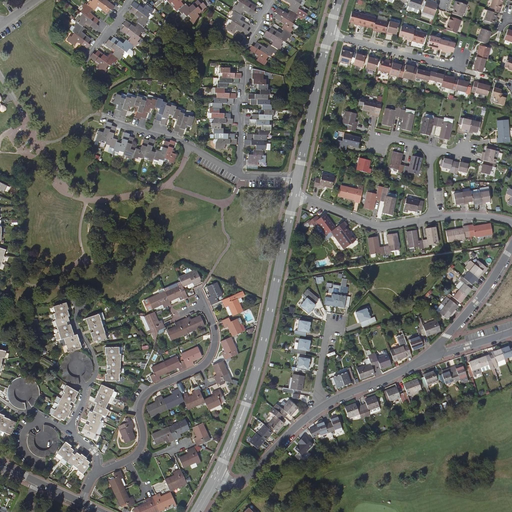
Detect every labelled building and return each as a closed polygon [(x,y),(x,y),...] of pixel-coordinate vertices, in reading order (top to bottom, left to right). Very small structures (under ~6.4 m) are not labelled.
[(87,5),(93,9),(95,10),(98,6),(107,13),(110,9),(97,0),(92,0),(91,2),(90,0),(87,5)] [(97,0),(110,9),(112,10),(115,6),(106,0),(97,0)] [(174,0),(170,4),(172,8),(173,7),(177,11),(179,9),(184,5),(181,1),(182,0),(174,0)] [(186,3),(184,5),(179,9),(182,14),(183,12),(186,16),(188,15),(201,4),(198,0),(197,0),(189,7),(186,3)] [(246,0),(237,0),(239,1),(254,10),(256,6),(246,0)] [(289,9),(291,10),(297,14),(297,13),(300,9),(298,8),(301,4),(299,3),(293,0),(284,0),(291,4),(289,9)] [(419,10),(422,0),(421,0),(409,0),(408,6),(419,10)] [(498,14),(499,14),(503,0),(492,0),(488,11),(498,14)] [(131,5),(133,7),(150,19),(153,15),(151,14),(154,10),(146,4),(144,7),(143,8),(134,1),(131,5)] [(232,9),(234,10),(240,14),(243,10),(253,16),(256,11),(254,10),(239,1),(237,5),(235,4),(232,9)] [(434,16),(437,9),(438,5),(426,1),(422,12),(434,16)] [(203,2),(201,4),(188,15),(191,18),(190,20),(193,24),(200,18),(198,15),(197,14),(206,6),(203,2)] [(452,14),(462,18),(467,5),(456,2),(453,9),(452,14)] [(80,12),(82,14),(96,24),(99,20),(90,13),(93,9),(87,5),(85,3),(82,7),(83,8),(80,12)] [(136,22),(138,23),(144,27),(147,23),(148,24),(151,20),(150,19),(133,7),(130,11),(139,18),(136,22)] [(299,15),(297,13),(297,14),(291,10),(288,14),(278,8),(275,12),(277,13),(292,22),(295,18),(296,19),(299,15)] [(242,15),(240,14),(234,10),(231,14),(233,16),(230,20),(247,30),(249,26),(240,19),(242,15)] [(498,14),(488,11),(487,10),(484,20),(493,23),(494,21),(495,22),(498,14)] [(364,15),(352,12),(349,22),(354,24),(357,24),(356,25),(361,26),(364,15)] [(282,28),(284,30),(284,29),(290,33),(293,29),(291,28),(294,24),(292,22),(277,13),(275,18),(284,24),(282,28)] [(77,22),(83,27),(86,23),(95,30),(98,25),(96,24),(82,14),(80,18),(78,17),(75,21),(77,23),(77,22)] [(376,18),(364,15),(361,26),(365,28),(365,27),(368,27),(373,29),(375,19),(376,18)] [(445,30),(456,34),(461,21),(449,17),(447,22),(448,23),(445,30)] [(230,20),(229,19),(226,23),(228,24),(225,29),(233,34),(235,31),(236,29),(246,36),(249,31),(247,30),(230,20)] [(388,22),(375,19),(373,29),(372,31),(377,32),(377,31),(380,32),(385,33),(388,22)] [(144,27),(138,23),(135,27),(126,20),(123,24),(125,26),(139,36),(141,32),(143,33),(146,29),(144,27)] [(69,29),(74,33),(88,43),(91,39),(82,32),(85,28),(83,27),(77,22),(77,23),(73,27),(72,26),(69,29)] [(399,24),(389,22),(386,34),(390,35),(390,33),(392,34),(396,35),(399,24)] [(131,37),(128,41),(134,45),(136,47),(139,43),(141,44),(144,40),(139,36),(125,26),(122,30),(131,37)] [(414,30),(401,26),(399,36),(404,38),(407,39),(407,40),(411,41),(414,30)] [(283,41),(285,42),(288,38),(289,39),(292,35),(290,33),(284,29),(284,30),(281,34),(271,27),(268,32),(283,41)] [(476,41),(487,44),(488,40),(489,37),(489,38),(491,32),(481,28),(476,41)] [(274,41),(271,45),(277,49),(279,50),(282,46),(281,45),(283,41),(268,32),(267,30),(264,35),(274,41)] [(426,33),(414,30),(411,41),(423,44),(426,33)] [(90,44),(88,43),(74,33),(71,37),(70,36),(67,40),(74,46),(77,43),(77,42),(87,49),(90,44)] [(440,40),(440,39),(430,36),(427,46),(432,47),(434,48),(433,50),(437,51),(438,49),(440,40)] [(134,45),(128,41),(126,40),(123,44),(113,37),(111,41),(128,54),(131,56),(133,54),(133,51),(131,50),(134,45)] [(115,51),(112,54),(118,59),(120,60),(123,56),(124,57),(125,56),(126,57),(128,54),(111,41),(109,39),(106,44),(115,51)] [(455,44),(440,40),(438,49),(441,50),(441,52),(445,53),(445,51),(448,52),(453,53),(455,44)] [(277,49),(271,45),(269,44),(266,48),(257,42),(254,46),(268,56),(270,57),(273,53),(275,54),(277,49)] [(268,56),(254,46),(252,45),(249,50),(254,53),(259,56),(256,60),(265,65),(267,61),(266,60),(268,56)] [(479,46),(476,57),(485,60),(487,60),(490,48),(479,46)] [(342,48),(338,62),(349,65),(353,53),(349,52),(347,51),(347,49),(342,48)] [(118,59),(112,54),(110,53),(107,57),(98,50),(95,54),(109,65),(110,66),(113,62),(115,63),(118,59)] [(356,52),(353,65),(362,67),(365,57),(361,56),(360,55),(360,53),(356,52)] [(99,64),(98,65),(96,68),(104,74),(107,69),(106,68),(109,65),(95,54),(93,53),(90,57),(99,64)] [(368,55),(365,68),(375,71),(377,60),(373,59),(372,58),(372,56),(368,55)] [(485,60),(476,57),(473,71),(477,72),(482,73),(485,60)] [(385,61),(380,60),(377,70),(389,73),(392,62),(388,61),(388,62),(385,61)] [(398,77),(402,78),(405,66),(398,65),(396,64),(396,63),(392,62),(389,73),(389,75),(398,77)] [(417,69),(405,65),(405,66),(402,78),(414,81),(415,78),(417,70),(417,69)] [(241,73),(235,73),(230,73),(230,71),(230,68),(220,68),(220,73),(219,73),(218,78),(219,78),(239,78),(239,79),(241,79),(241,73)] [(425,72),(417,70),(415,78),(428,81),(428,80),(430,72),(426,71),(425,72)] [(443,75),(430,72),(428,80),(441,83),(443,76),(443,75)] [(258,89),(260,89),(267,90),(268,84),(266,84),(266,80),(263,79),(263,74),(252,74),(252,80),(253,80),(253,84),(258,84),(258,89)] [(443,76),(441,83),(440,88),(454,92),(455,92),(458,79),(454,78),(454,79),(443,76)] [(217,88),(225,88),(227,88),(227,83),(239,84),(239,79),(239,78),(219,78),(219,83),(217,82),(217,88)] [(468,95),(470,88),(466,87),(467,83),(464,82),(464,81),(458,79),(455,92),(458,93),(458,96),(464,98),(465,94),(468,95)] [(490,87),(478,83),(474,82),(471,92),(487,96),(490,87)] [(224,93),(225,88),(217,88),(215,88),(215,93),(216,93),(216,98),(233,99),(236,99),(236,94),(224,93)] [(501,97),(500,95),(501,90),(494,88),(491,95),(495,97),(496,100),(495,104),(503,106),(505,99),(501,97)] [(248,99),(250,99),(268,100),(268,95),(269,95),(270,90),(267,90),(260,89),(260,94),(248,94),(248,99)] [(128,93),(125,99),(120,115),(125,117),(128,106),(133,107),(134,105),(137,95),(128,93)] [(137,95),(134,105),(139,107),(135,118),(140,119),(141,117),(148,96),(138,93),(137,95)] [(119,117),(120,115),(125,99),(121,97),(121,96),(116,94),(113,103),(116,104),(118,105),(115,116),(119,117)] [(158,98),(158,97),(148,94),(148,96),(141,117),(146,119),(149,108),(154,109),(155,107),(158,98)] [(166,105),(167,103),(162,101),(163,99),(158,98),(155,107),(159,109),(156,120),(160,121),(166,105)] [(210,108),(219,108),(221,108),(222,103),(233,104),(233,99),(216,98),(214,98),(214,103),(212,102),(212,103),(209,103),(209,108),(210,108)] [(268,100),(250,99),(250,104),(262,105),(262,110),(264,110),(271,110),(271,105),(270,105),(270,100),(268,100)] [(379,117),(382,103),(365,99),(363,110),(371,112),(370,114),(379,117)] [(168,114),(173,116),(175,109),(176,106),(171,105),(170,107),(166,105),(160,121),(160,123),(165,125),(168,114)] [(401,109),(402,106),(399,105),(398,108),(396,108),(396,110),(387,108),(383,124),(392,127),(395,116),(399,117),(401,109)] [(213,118),(230,119),(231,114),(219,113),(219,108),(210,108),(209,113),(211,113),(211,118),(213,118)] [(184,116),(185,114),(180,112),(180,111),(175,109),(173,116),(172,118),(177,120),(173,131),(178,132),(184,116)] [(401,109),(399,117),(404,118),(402,129),(411,131),(415,115),(406,112),(406,110),(401,109)] [(274,110),(271,110),(264,110),(264,115),(252,114),(252,119),(269,120),(271,120),(272,116),(274,116),(274,110)] [(347,129),(355,131),(357,121),(355,121),(356,113),(346,110),(343,123),(348,124),(347,129)] [(438,126),(440,118),(435,116),(435,115),(426,113),(426,117),(425,117),(421,133),(430,135),(433,125),(438,126)] [(178,135),(183,136),(186,125),(188,125),(191,127),(194,117),(189,116),(188,117),(184,116),(178,132),(178,135)] [(460,116),(458,123),(461,124),(461,127),(465,128),(465,130),(469,131),(471,119),(460,116)] [(440,118),(438,126),(443,127),(440,138),(450,140),(454,119),(445,117),(445,119),(440,118)] [(471,119),(469,131),(472,132),(473,130),(477,131),(480,118),(476,117),(475,120),(471,119)] [(213,128),(221,128),(221,123),(232,124),(233,119),(230,119),(213,118),(213,123),(211,123),(211,128),(213,128)] [(261,125),(261,130),(268,130),(270,130),(271,125),(269,125),(269,120),(252,119),(250,119),(250,124),(261,125)] [(498,142),(508,141),(508,136),(510,136),(508,119),(497,120),(498,129),(500,128),(501,137),(497,137),(498,142)] [(104,132),(102,132),(99,131),(96,140),(101,142),(101,140),(106,142),(111,125),(112,123),(107,122),(104,132)] [(114,149),(117,142),(117,140),(112,138),(116,127),(111,125),(106,142),(105,144),(110,145),(109,147),(114,149)] [(217,138),(234,139),(234,134),(223,134),(223,129),(221,128),(213,128),(213,134),(215,134),(215,138),(217,138)] [(268,130),(261,130),(259,130),(258,135),(247,134),(247,140),(264,140),(266,140),(266,136),(268,136),(268,130)] [(121,143),(117,142),(114,149),(114,151),(119,153),(119,151),(123,152),(129,136),(130,134),(125,132),(121,143)] [(335,146),(346,148),(347,144),(358,146),(360,137),(343,133),(341,142),(339,142),(339,140),(337,139),(335,146)] [(132,160),(133,157),(135,150),(130,149),(134,138),(129,136),(123,152),(123,155),(127,156),(127,158),(132,160)] [(153,162),(153,159),(155,152),(151,151),(155,140),(150,138),(149,140),(144,157),(148,158),(148,160),(153,162)] [(237,139),(234,139),(217,138),(217,143),(215,143),(215,148),(225,149),(225,146),(225,144),(234,144),(237,144),(237,139)] [(144,157),(149,140),(144,139),(140,150),(135,148),(135,150),(133,157),(138,159),(138,157),(143,159),(144,157)] [(264,140),(247,140),(244,139),(244,145),(256,145),(255,150),(263,150),(265,150),(265,145),(264,145),(264,140)] [(164,161),(164,159),(170,142),(165,140),(161,152),(156,150),(155,152),(153,159),(158,161),(159,159),(164,161)] [(170,140),(170,142),(164,159),(169,160),(168,162),(173,163),(176,154),(173,153),(171,153),(175,142),(170,140)] [(481,159),(484,159),(495,162),(498,149),(495,149),(495,147),(489,145),(488,147),(486,147),(485,151),(484,155),(482,155),(481,159)] [(247,160),(246,165),(258,165),(258,160),(261,160),(261,156),(263,156),(263,150),(255,150),(253,150),(253,155),(248,155),(248,160),(247,160)] [(403,173),(404,165),(400,164),(402,153),(393,151),(389,167),(398,170),(398,172),(403,173)] [(404,165),(403,173),(407,174),(408,172),(417,174),(421,158),(412,155),(409,166),(408,166),(404,165)] [(356,169),(369,172),(370,167),(368,167),(370,159),(359,156),(356,169)] [(453,172),(456,163),(452,162),(452,161),(444,158),(442,166),(451,168),(450,171),(453,172)] [(495,162),(484,159),(483,163),(482,163),(480,171),(489,174),(491,165),(494,166),(495,162)] [(456,163),(453,172),(457,173),(458,170),(466,172),(468,164),(460,162),(459,163),(456,163)] [(324,185),(332,187),(334,177),(322,174),(321,179),(316,178),(314,186),(323,188),(324,185)] [(0,190),(1,190),(4,192),(5,193),(7,194),(10,187),(7,186),(0,182),(0,190)] [(360,202),(363,186),(358,185),(357,188),(341,185),(338,195),(347,197),(347,196),(356,198),(355,201),(360,202)] [(380,200),(383,187),(379,185),(377,193),(367,191),(364,207),(373,210),(376,199),(380,200)] [(383,187),(380,200),(385,201),(383,212),(392,214),(396,198),(386,196),(388,188),(383,187)] [(472,200),(471,194),(471,190),(462,192),(464,203),(468,202),(467,200),(472,200)] [(480,192),(482,204),(490,203),(490,201),(488,191),(480,192)] [(464,203),(462,192),(454,193),(455,203),(460,202),(460,203),(464,203)] [(471,194),(472,200),(473,203),(478,203),(478,205),(482,204),(480,192),(471,194)] [(406,197),(403,211),(408,212),(408,209),(416,211),(416,209),(421,210),(423,202),(406,197)] [(318,220),(324,230),(327,234),(331,231),(336,227),(333,223),(327,214),(320,219),(318,216),(304,225),(307,228),(318,220)] [(345,221),(336,227),(331,231),(334,234),(333,235),(343,248),(347,245),(348,246),(356,240),(351,232),(350,233),(348,231),(349,230),(346,226),(347,225),(345,221)] [(468,226),(470,236),(475,235),(475,237),(492,234),(490,224),(482,225),(482,227),(474,228),(473,225),(468,226)] [(470,236),(468,226),(463,226),(464,230),(455,231),(455,230),(447,231),(448,241),(465,239),(465,237),(470,236)] [(422,240),(424,248),(429,247),(428,245),(437,243),(434,227),(426,228),(427,239),(422,240)] [(424,248),(422,240),(418,240),(416,230),(408,231),(410,248),(418,246),(419,249),(424,248)] [(384,246),(385,254),(390,254),(389,251),(398,250),(395,233),(387,235),(388,245),(384,246)] [(385,254),(384,246),(379,247),(377,236),(369,238),(372,254),(380,253),(380,255),(385,254)] [(478,261),(475,264),(471,261),(465,268),(469,271),(479,279),(481,275),(480,274),(481,273),(482,274),(487,268),(478,261)] [(181,281),(183,286),(187,285),(187,286),(188,286),(190,287),(191,287),(194,285),(194,286),(201,282),(197,272),(194,271),(194,273),(192,273),(192,272),(179,277),(181,281)] [(479,279),(469,271),(464,278),(472,284),(474,280),(476,282),(479,279)] [(472,284),(464,278),(463,277),(460,280),(465,283),(459,290),(466,296),(471,289),(469,287),(472,284)] [(340,287),(337,307),(344,308),(345,308),(348,308),(350,298),(347,298),(348,288),(345,288),(346,281),(342,280),(341,287),(340,287)] [(187,297),(183,286),(181,281),(164,289),(169,301),(178,296),(180,300),(187,297)] [(211,305),(218,302),(216,298),(222,295),(217,283),(207,287),(212,296),(208,298),(211,305)] [(337,307),(340,287),(333,286),(332,291),(328,291),(328,294),(326,305),(337,307)] [(164,289),(163,289),(159,291),(160,294),(148,299),(152,308),(162,304),(163,308),(167,306),(171,304),(169,301),(164,289)] [(318,299),(308,290),(304,295),(307,298),(300,306),(308,313),(316,305),(314,303),(318,299)] [(447,297),(455,304),(458,301),(460,303),(466,296),(459,290),(453,297),(449,294),(447,297)] [(243,291),(222,300),(225,307),(226,307),(230,317),(242,311),(237,299),(245,295),(243,291)] [(445,306),(454,314),(456,311),(455,309),(458,306),(455,304),(447,297),(444,300),(447,303),(445,306)] [(55,313),(67,309),(68,309),(66,302),(53,307),(55,313)] [(454,314),(445,306),(442,304),(436,311),(439,313),(447,319),(450,316),(451,317),(454,314)] [(364,327),(376,323),(374,317),(371,319),(367,308),(356,312),(360,323),(362,322),(364,327)] [(56,320),(68,316),(69,316),(67,309),(55,313),(54,314),(56,320)] [(154,312),(145,316),(140,316),(147,331),(148,334),(152,332),(156,341),(157,336),(158,330),(165,327),(162,320),(158,322),(154,312)] [(86,319),(88,325),(101,321),(99,314),(86,319)] [(69,321),(68,316),(56,320),(55,320),(57,327),(67,324),(66,322),(69,321)] [(182,320),(187,333),(204,325),(200,316),(191,320),(189,316),(182,320)] [(229,318),(222,321),(225,328),(229,326),(233,336),(242,332),(239,325),(242,323),(240,317),(231,321),(229,318)] [(417,320),(420,330),(424,329),(427,337),(441,331),(437,321),(423,326),(420,319),(417,320)] [(187,333),(182,320),(174,323),(176,327),(167,331),(171,340),(187,333)] [(294,334),(305,336),(306,332),(308,333),(310,322),(299,320),(297,331),(295,331),(294,334)] [(88,325),(89,330),(92,328),(93,330),(103,327),(101,321),(88,325)] [(67,325),(67,324),(57,327),(59,333),(72,328),(70,324),(67,325)] [(103,327),(93,330),(93,332),(91,333),(92,337),(105,333),(103,327)] [(158,330),(157,336),(164,332),(165,330),(166,329),(165,327),(158,330)] [(74,335),(72,328),(59,333),(61,340),(74,335)] [(105,333),(92,337),(94,342),(97,341),(97,342),(101,341),(107,339),(105,333)] [(425,344),(422,333),(418,334),(419,337),(409,341),(412,351),(423,347),(422,345),(425,344)] [(77,334),(74,335),(61,340),(62,345),(66,343),(66,345),(68,344),(79,341),(77,334)] [(390,352),(394,362),(411,356),(403,335),(396,338),(400,348),(390,352)] [(225,360),(238,354),(230,337),(221,341),(225,351),(222,352),(225,360)] [(291,352),(305,355),(306,351),(308,351),(310,340),(299,338),(297,349),(291,348),(291,352)] [(68,344),(66,345),(63,346),(65,353),(81,347),(79,341),(68,344)] [(501,348),(504,358),(511,355),(511,347),(511,348),(509,345),(501,348)] [(181,355),(183,361),(187,368),(194,364),(192,360),(202,356),(198,347),(181,355)] [(489,354),(490,357),(494,368),(497,377),(501,376),(497,367),(506,364),(504,358),(501,348),(492,352),(492,353),(489,354)] [(372,355),(374,363),(378,362),(379,364),(381,369),(391,365),(387,355),(377,358),(375,354),(372,355)] [(494,368),(490,357),(489,354),(485,356),(477,359),(480,367),(488,364),(490,369),(494,368)] [(368,357),(369,359),(366,360),(365,362),(367,366),(357,369),(361,380),(375,375),(374,372),(372,367),(376,366),(374,363),(372,355),(368,357)] [(187,368),(183,361),(180,362),(177,357),(164,362),(168,372),(178,367),(179,371),(187,368)] [(291,370),(305,373),(305,369),(308,369),(310,359),(299,357),(297,368),(292,367),(291,370)] [(480,367),(477,359),(469,362),(470,365),(466,366),(470,377),(473,375),(472,371),(480,367)] [(215,380),(216,383),(217,384),(219,383),(224,381),(232,384),(228,374),(222,361),(213,365),(217,375),(213,376),(215,380)] [(168,372),(164,362),(151,368),(153,372),(154,374),(150,376),(153,382),(161,379),(159,376),(168,372)] [(451,367),(456,380),(460,379),(466,376),(463,366),(456,368),(455,366),(451,367)] [(456,380),(451,367),(448,369),(448,371),(442,373),(445,384),(452,381),(453,382),(456,380)] [(421,378),(424,388),(428,387),(427,385),(438,381),(434,370),(423,374),(424,377),(421,378)] [(341,375),(344,386),(351,384),(350,381),(354,379),(351,372),(341,375)] [(282,391),(293,393),(294,389),(301,391),(304,376),(293,374),(290,389),(283,388),(282,391)] [(344,386),(341,375),(330,379),(333,387),(337,386),(338,389),(344,386)] [(405,400),(407,403),(410,402),(407,395),(421,390),(417,379),(404,384),(406,392),(403,393),(405,400)] [(63,392),(64,393),(75,398),(78,392),(67,386),(66,385),(63,392)] [(101,385),(99,391),(111,397),(113,397),(114,398),(116,393),(113,392),(114,390),(101,385)] [(200,388),(199,387),(199,386),(193,388),(194,391),(191,392),(193,396),(188,398),(186,393),(181,395),(184,401),(188,409),(205,402),(204,400),(200,391),(199,388),(200,388)] [(405,400),(403,393),(399,394),(396,387),(386,391),(390,401),(400,397),(402,401),(405,400)] [(184,401),(181,395),(178,389),(171,392),(173,395),(163,400),(167,409),(184,401)] [(205,402),(208,410),(221,404),(218,398),(222,396),(219,389),(212,393),(213,396),(204,400),(205,402)] [(99,391),(96,397),(108,403),(111,404),(112,404),(114,398),(113,397),(111,397),(99,391)] [(62,398),(70,403),(71,402),(73,403),(76,399),(75,398),(64,393),(61,398),(62,398)] [(55,402),(59,404),(69,410),(72,406),(69,405),(70,403),(62,398),(61,398),(58,396),(55,402)] [(167,409),(163,400),(162,396),(154,399),(156,403),(146,407),(151,416),(167,409)] [(363,409),(365,417),(370,415),(368,410),(379,406),(375,396),(365,400),(366,404),(367,407),(363,409)] [(108,403),(96,397),(94,402),(97,403),(96,405),(105,409),(108,403)] [(273,408),(283,416),(286,412),(290,415),(297,407),(289,400),(282,408),(276,404),(273,408)] [(365,417),(363,409),(358,411),(357,408),(355,403),(345,407),(349,418),(359,414),(361,419),(365,417)] [(56,410),(66,416),(67,417),(71,411),(69,410),(59,404),(56,409),(56,410)] [(108,410),(105,409),(96,405),(93,411),(105,416),(108,410)] [(380,411),(379,406),(368,410),(370,415),(380,411)] [(64,420),(66,416),(56,410),(52,408),(48,413),(51,415),(60,420),(61,419),(64,420)] [(283,416),(273,408),(270,412),(275,416),(268,425),(277,432),(284,423),(279,420),(283,416)] [(87,416),(89,416),(103,422),(105,416),(93,411),(92,413),(90,412),(89,411),(87,416)] [(87,420),(88,421),(90,422),(89,424),(100,429),(103,423),(103,422),(89,416),(87,420)] [(10,420),(4,417),(0,425),(0,430),(5,432),(10,420)] [(329,424),(331,432),(335,431),(336,434),(343,431),(338,417),(331,419),(332,423),(329,424)] [(16,422),(10,420),(5,432),(11,435),(16,422)] [(168,428),(174,440),(181,437),(180,433),(189,429),(186,420),(168,428)] [(125,444),(134,440),(131,430),(134,428),(131,421),(118,427),(120,431),(125,444)] [(331,432),(329,424),(325,425),(324,422),(317,425),(320,435),(328,432),(328,433),(331,432)] [(197,445),(197,446),(210,440),(202,423),(195,426),(193,427),(197,437),(194,438),(197,445)] [(84,428),(96,434),(98,434),(99,435),(102,429),(100,429),(89,424),(88,425),(87,424),(85,424),(84,428)] [(265,441),(272,432),(264,425),(257,434),(264,440),(265,441)] [(84,435),(93,439),(96,434),(84,428),(82,432),(84,434),(84,435)] [(174,440),(168,428),(152,435),(156,444),(165,440),(167,443),(174,440)] [(257,449),(264,440),(257,434),(256,433),(249,442),(257,449)] [(294,447),(302,456),(314,444),(305,435),(294,447)] [(63,457),(70,448),(71,446),(65,442),(57,453),(63,457)] [(198,446),(197,446),(195,447),(194,447),(187,450),(188,454),(179,458),(183,468),(191,464),(196,462),(197,465),(201,463),(197,453),(202,448),(198,446)] [(73,450),(70,448),(63,457),(62,458),(59,461),(64,464),(66,461),(67,462),(73,454),(72,453),(73,450)] [(73,465),(80,456),(76,453),(75,455),(73,454),(67,462),(72,466),(73,465)] [(80,456),(73,465),(78,469),(86,460),(87,458),(81,454),(80,456)] [(89,462),(86,460),(78,469),(77,470),(83,474),(89,466),(87,465),(89,462)] [(165,480),(170,492),(187,484),(180,469),(173,472),(175,476),(165,480)] [(115,493),(124,489),(123,487),(125,485),(122,478),(123,478),(122,474),(120,471),(113,474),(115,478),(109,480),(115,493)] [(135,504),(134,501),(132,497),(128,499),(124,489),(115,493),(121,506),(127,504),(128,507),(135,504)] [(152,497),(158,511),(160,511),(163,511),(162,508),(168,505),(173,503),(175,506),(176,505),(171,493),(161,497),(160,494),(152,497)] [(158,511),(152,497),(145,500),(146,504),(137,508),(137,509),(133,511),(152,511),(154,511),(158,511)]
